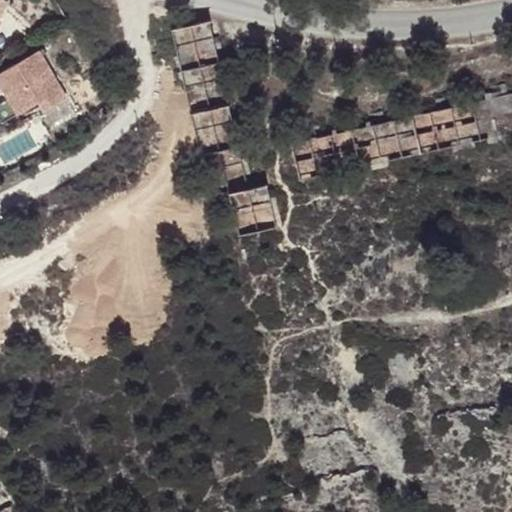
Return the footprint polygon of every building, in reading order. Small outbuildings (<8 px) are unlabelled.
[(207,20),(170,27),(184,96),(221,89),(207,20)] [(31,53),(0,70),(0,98),(1,101),(10,117),(31,105),(39,100),(44,109),(59,101),(31,53)] [(31,105),(36,113),(44,109),(39,100),(31,105)] [(1,101),(0,101),(0,122),(10,117),(1,101)] [(225,102),(188,113),(197,143),(234,132),(225,102)] [(470,108),(290,136),(295,169),(475,141),(470,108)] [(236,233),(274,225),(264,184),(227,192),(236,233)]
